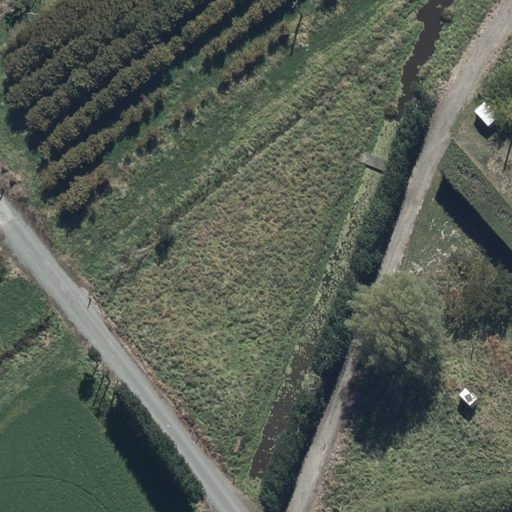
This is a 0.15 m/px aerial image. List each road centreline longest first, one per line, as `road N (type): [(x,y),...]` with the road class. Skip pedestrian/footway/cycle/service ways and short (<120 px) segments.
road 1 (track): [(511,7),(438,136),(294,511)]
road 2 (track): [(0,206),(230,511)]
